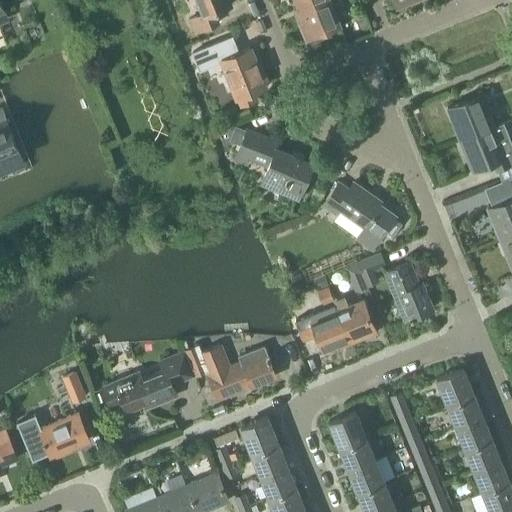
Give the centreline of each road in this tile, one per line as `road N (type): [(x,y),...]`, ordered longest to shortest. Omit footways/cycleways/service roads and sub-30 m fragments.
road 1 (residential): [(474,329),(306,403),(296,425),(330,511)]
road 2 (residential): [(474,329),(405,164)]
road 3 (residential): [(405,164),(306,119),(286,77)]
road 4 (residential): [(366,46),(485,0)]
road 5 (residential): [(405,164),(366,46)]
